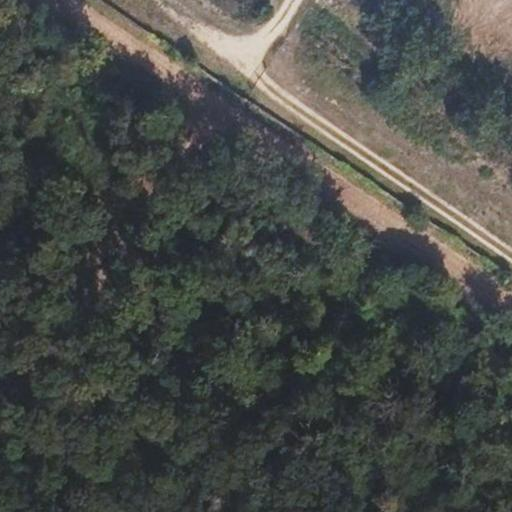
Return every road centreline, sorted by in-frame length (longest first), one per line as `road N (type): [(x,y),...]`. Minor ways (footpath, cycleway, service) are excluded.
road 1 (unknown): [(511,308),(52,0)]
road 2 (track): [(254,65),(0,396)]
